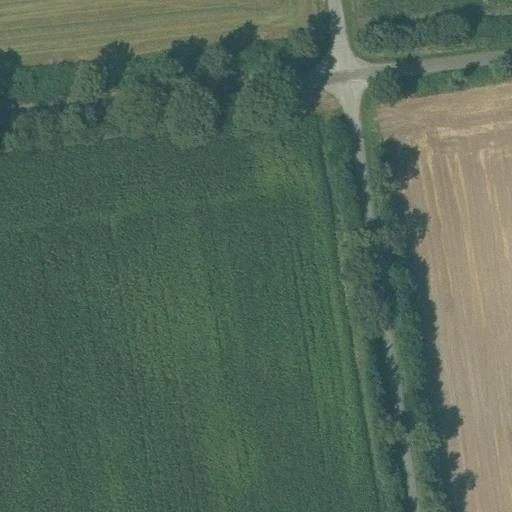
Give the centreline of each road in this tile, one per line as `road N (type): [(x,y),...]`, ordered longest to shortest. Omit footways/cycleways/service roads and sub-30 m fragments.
road 1 (unclassified): [(346,69),(418,511)]
road 2 (unclassified): [(346,69),(0,117)]
road 3 (unclassified): [(511,48),(346,69)]
